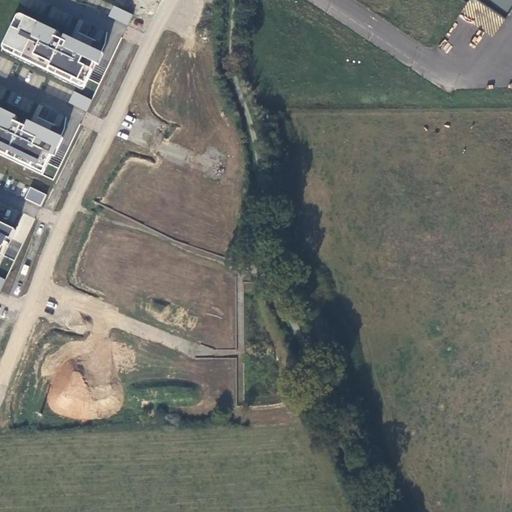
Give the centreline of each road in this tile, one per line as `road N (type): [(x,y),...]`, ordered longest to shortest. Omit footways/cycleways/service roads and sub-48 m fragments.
road 1 (residential): [(329,0),(450,77)]
road 2 (residential): [(113,133),(0,82)]
